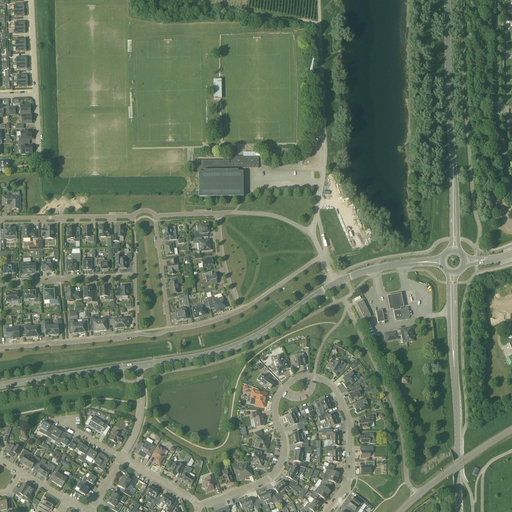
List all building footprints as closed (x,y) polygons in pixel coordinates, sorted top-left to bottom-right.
[(213,99),(221,99),(220,79),(212,80),(213,99)] [(30,106),(20,106),(21,116),(21,115),(31,115),(30,106)] [(31,115),(21,115),(22,124),(32,124),(31,115)] [(21,137),(19,137),(19,143),(26,143),(26,140),(32,140),(31,132),(24,132),(24,131),(21,131),(21,137)] [(26,143),(19,143),(19,150),(21,150),(22,155),(25,155),(25,154),(32,154),(32,146),(26,146),(26,143)] [(237,168),(241,168),(258,168),(258,157),(231,157),(231,164),(237,164),(237,168)] [(4,171),(4,169),(9,169),(9,166),(11,165),(11,159),(3,159),(3,163),(0,162),(0,169),(1,169),(1,171),(4,171)] [(237,164),(231,164),(229,164),(229,161),(203,161),(198,161),(199,173),(199,198),(204,197),(204,201),(218,200),(218,197),(243,197),(243,172),(241,172),(241,168),(237,168),(237,164)] [(20,209),(20,200),(20,196),(16,196),(16,197),(3,197),(3,205),(10,205),(11,207),(11,209),(20,209)] [(198,238),(202,238),(205,237),(205,234),(209,234),(209,229),(209,228),(209,227),(208,226),(208,225),(207,225),(206,224),(203,224),(203,226),(199,226),(200,232),(197,232),(198,238)] [(172,234),(171,226),(162,227),(163,231),(162,231),(163,234),(164,238),(170,238),(170,241),(177,240),(176,234),(172,234)] [(107,230),(107,227),(99,227),(99,238),(107,237),(111,237),(111,230),(107,230)] [(113,242),(119,242),(119,238),(120,237),(124,237),(124,227),(116,227),(116,235),(113,235),(113,242)] [(15,232),(15,228),(5,228),(5,235),(1,235),(1,239),(6,239),(8,240),(9,240),(11,240),(12,240),(13,239),(17,239),(17,232),(15,232)] [(31,231),(31,228),(22,228),(22,239),(31,239),(37,239),(37,231),(31,231)] [(54,239),(53,228),(45,228),(45,229),(42,229),(42,236),(45,236),(45,239),(54,239)] [(76,234),(76,228),(67,228),(67,232),(66,233),(66,235),(67,236),(67,239),(70,239),(71,240),(73,240),(74,241),(74,242),(80,242),(80,234),(76,234)] [(91,236),(91,228),(83,228),(83,238),(87,238),(88,239),(88,242),(94,242),(94,236),(91,236)] [(198,238),(193,238),(193,244),(199,243),(199,251),(210,250),(210,240),(202,241),(202,238),(198,238)] [(166,256),(174,255),(173,243),(165,245),(166,256)] [(73,272),(73,271),(77,271),(76,263),(80,262),(80,254),(80,249),(78,249),(78,254),(72,254),(72,261),(66,261),(67,272),(70,272),(73,272)] [(34,260),(39,259),(39,251),(29,251),(29,254),(31,256),(34,256),(34,260)] [(95,259),(95,254),(92,254),(92,259),(91,259),(91,260),(83,261),(83,271),(92,271),(92,266),(96,266),(96,259),(95,259)] [(121,259),(121,256),(115,256),(116,263),(119,263),(120,269),(127,269),(126,259),(121,259)] [(52,263),(52,259),(45,259),(45,263),(42,263),(42,270),(45,270),(45,273),(52,273),(52,270),(55,270),(55,262),(52,263)] [(104,262),(104,259),(96,259),(97,266),(101,266),(101,270),(104,270),(105,271),(108,271),(108,270),(109,270),(109,262),(104,262)] [(214,265),(212,259),(208,260),(208,259),(201,260),(203,268),(211,266),(214,265)] [(177,263),(176,260),(170,260),(171,265),(167,266),(168,272),(169,272),(169,275),(175,274),(175,271),(178,271),(177,263)] [(4,274),(16,274),(16,268),(19,268),(19,262),(13,262),(13,265),(11,265),(11,266),(4,266),(4,274)] [(31,264),(31,263),(23,263),(24,274),(28,274),(28,272),(35,272),(35,264),(31,264)] [(209,276),(208,273),(202,275),(203,280),(206,279),(206,280),(207,283),(210,282),(211,286),(217,284),(216,280),(217,280),(216,274),(209,276)] [(171,294),(179,293),(178,284),(183,283),(182,277),(175,278),(176,281),(170,282),(171,294)] [(129,297),(128,287),(120,287),(120,290),(115,290),(115,296),(121,296),(121,297),(129,297)] [(91,295),(91,288),(84,289),(84,299),(88,299),(89,303),(96,302),(95,295),(91,295)] [(108,291),(108,288),(99,288),(100,293),(100,297),(103,297),(105,298),(105,301),(109,301),(113,300),(113,291),(108,291)] [(74,293),(74,289),(67,290),(68,301),(69,302),(70,302),(72,302),(73,302),(74,300),(75,300),(74,299),(81,299),(80,293),(74,293)] [(54,298),(54,290),(44,291),(44,301),(50,301),(50,305),(58,304),(58,297),(54,298)] [(35,295),(35,292),(35,291),(24,292),(24,300),(25,300),(25,301),(29,301),(29,300),(34,300),(34,303),(39,303),(39,295),(35,295)] [(18,298),(18,292),(5,293),(6,302),(8,303),(10,303),(11,301),(18,301),(19,305),(22,304),(21,298),(18,298)] [(389,297),(392,310),(406,308),(403,295),(389,297)] [(208,300),(210,307),(210,309),(215,308),(216,312),(227,308),(223,297),(217,299),(217,298),(213,299),(212,297),(207,298),(208,300)] [(205,309),(210,307),(208,300),(203,301),(204,305),(192,308),(194,314),(193,314),(194,319),(199,318),(199,317),(207,315),(205,309)] [(365,320),(371,317),(363,301),(357,304),(365,320)] [(407,320),(410,317),(408,308),(394,311),(396,320),(396,322),(407,320)] [(381,322),(384,322),(382,310),(379,311),(376,312),(378,323),(381,322)] [(183,320),(187,320),(186,311),(175,312),(175,314),(174,314),(175,320),(176,320),(177,321),(180,321),(183,320)] [(117,330),(120,330),(119,316),(117,316),(117,320),(110,321),(110,326),(113,326),(114,329),(117,329),(117,330)] [(119,316),(120,330),(123,329),(124,328),(127,328),(126,326),(130,325),(129,319),(122,320),(121,316),(119,316)] [(100,331),(99,321),(96,321),(96,318),(93,318),(93,317),(90,317),(91,326),(94,326),(94,332),(100,331)] [(99,321),(100,331),(107,331),(106,325),(110,325),(109,317),(103,318),(103,321),(99,321)] [(78,324),(79,334),(80,333),(81,334),(84,334),(84,333),(85,333),(85,327),(88,326),(88,319),(82,320),(82,324),(78,324)] [(51,326),(52,336),(55,336),(59,336),(58,328),(62,328),(61,321),(54,321),(55,326),(51,326)] [(79,334),(78,324),(74,324),(74,321),(68,321),(69,328),(72,328),(72,334),(74,334),(75,335),(77,335),(78,334),(79,334)] [(52,336),(51,326),(48,326),(48,322),(41,322),(42,329),(45,329),(46,337),(49,336),(52,336)] [(31,327),(32,338),(35,337),(35,338),(38,338),(38,337),(39,337),(38,331),(41,330),(41,324),(35,324),(36,327),(31,327)] [(22,331),(22,325),(15,325),(16,329),(12,329),(13,339),(19,339),(19,332),(22,331)] [(32,338),(31,327),(31,325),(27,325),(22,325),(22,331),(22,333),(25,333),(26,338),(27,338),(27,339),(30,339),(30,338),(32,338)] [(13,339),(12,329),(9,329),(9,326),(3,326),(3,333),(7,333),(7,340),(13,339)] [(414,341),(411,328),(400,330),(401,332),(397,333),(397,332),(384,335),(386,341),(398,339),(397,336),(402,336),(403,343),(414,341)] [(302,356),(301,353),(294,355),(296,362),(294,363),(295,368),(303,367),(303,364),(306,363),(304,355),(302,356)] [(284,362),(281,354),(273,357),(277,366),(272,372),(279,377),(282,373),(282,374),(284,372),(283,371),(284,370),(288,369),(285,361),(284,362)] [(347,364),(340,360),(338,363),(335,361),(333,364),(330,362),(327,367),(330,369),(329,371),(336,375),(337,372),(341,374),(347,364)] [(346,388),(354,383),(351,379),(355,376),(352,372),(343,379),(345,381),(342,383),(346,388)] [(270,389),(272,387),(271,386),(273,384),(269,380),(271,377),(266,374),(263,378),(260,383),(263,385),(262,386),(266,389),(267,387),(270,389)] [(355,401),(358,399),(357,398),(360,397),(359,393),(362,391),(360,386),(351,389),(352,392),(349,394),(352,401),(354,400),(355,401)] [(264,407),(267,393),(252,391),(251,398),(256,399),(255,406),(264,407)] [(321,408),(330,404),(328,399),(326,400),(324,396),(320,398),(320,399),(314,401),(316,404),(319,403),(321,408)] [(357,414),(366,410),(364,407),(368,405),(366,400),(356,404),(358,407),(355,408),(355,410),(355,411),(355,413),(357,413),(357,414)] [(321,417),(328,414),(327,411),(332,409),(330,404),(321,408),(323,412),(320,414),(321,417)] [(288,422),(299,417),(298,414),(298,412),(296,408),(290,410),(292,413),(293,414),(286,417),(288,422)] [(260,417),(259,412),(251,413),(252,419),(254,418),(256,428),(264,426),(263,422),(265,422),(263,416),(260,417)] [(328,423),(336,419),(334,414),(329,416),(328,414),(321,417),(319,418),(320,422),(324,420),(326,423),(327,422),(328,423)] [(360,429),(370,427),(370,421),(374,420),(373,415),(365,416),(366,420),(359,421),(360,429)] [(102,434),(107,425),(93,417),(88,426),(102,434)] [(304,426),(308,424),(306,419),(305,419),(301,421),(299,417),(288,422),(290,427),(297,424),(297,426),(298,429),(304,426)] [(336,419),(328,423),(326,424),(325,426),(326,428),(327,428),(329,427),(330,428),(338,424),(336,419)] [(47,437),(54,426),(49,424),(49,425),(44,422),(40,428),(40,429),(39,431),(47,437)] [(62,433),(57,430),(58,429),(54,426),(47,437),(52,440),(54,437),(58,439),(62,433)] [(305,429),(304,426),(298,429),(299,431),(299,432),(293,434),(294,439),(303,437),(306,437),(305,432),(306,431),(305,429)] [(120,443),(125,433),(120,430),(118,434),(115,432),(110,439),(115,442),(116,441),(120,443)] [(266,450),(269,439),(262,437),(262,434),(261,430),(254,433),(256,436),(258,436),(255,447),(266,450)] [(62,433),(58,439),(55,444),(59,447),(61,444),(66,446),(72,436),(67,434),(62,432),(62,433)] [(330,441),(339,441),(339,435),(334,435),(334,433),(332,433),(332,432),(326,433),(322,433),(322,436),(326,436),(326,435),(330,435),(330,441)] [(375,444),(375,440),(374,439),(374,433),(364,433),(364,437),(360,437),(360,439),(359,440),(360,441),(360,442),(360,443),(369,443),(370,444),(374,444),(375,444)] [(82,445),(83,444),(78,441),(79,440),(74,438),(68,448),(73,451),(75,448),(79,450),(82,445)] [(155,447),(146,441),(144,445),(141,443),(137,449),(136,450),(136,451),(136,452),(137,453),(137,454),(138,454),(144,458),(146,455),(149,457),(155,447)] [(339,446),(339,441),(330,441),(326,441),(326,449),(334,449),(334,446),(339,446)] [(21,448),(15,444),(14,447),(10,445),(5,453),(12,457),(15,452),(18,453),(21,448)] [(87,448),(82,445),(79,450),(78,451),(82,454),(78,460),(83,463),(87,457),(91,450),(91,449),(87,447),(87,448)] [(160,467),(166,456),(162,454),(164,450),(158,446),(152,455),(156,458),(153,463),(160,467)] [(294,456),(306,458),(306,454),(311,455),(312,451),(316,451),(316,447),(313,447),(308,447),(302,447),(302,452),(295,450),(294,456)] [(373,453),(373,447),(360,447),(360,451),(361,451),(361,458),(366,458),(366,457),(370,457),(369,453),(373,453)] [(330,457),(339,457),(339,452),(334,452),(334,449),(326,449),(326,452),(330,452),(330,457)] [(26,466),(31,458),(28,457),(30,453),(24,450),(19,459),(22,461),(21,463),(26,466)] [(95,453),(91,450),(87,457),(93,460),(95,462),(96,462),(100,455),(100,454),(96,452),(95,453)] [(262,466),(262,463),(265,462),(261,455),(262,452),(255,451),(254,457),(251,458),(253,461),(252,464),(255,464),(256,467),(259,465),(262,466)] [(96,462),(95,462),(94,464),(93,466),(98,469),(98,468),(103,471),(106,467),(105,466),(109,460),(104,457),(105,456),(100,453),(100,454),(100,455),(96,462)] [(37,465),(38,464),(40,459),(35,456),(33,460),(31,458),(26,466),(31,469),(32,467),(35,469),(37,465)] [(305,462),(306,458),(294,456),(293,461),(300,462),(299,467),(305,469),(307,464),(305,462)] [(42,475),(47,465),(45,464),(46,462),(42,459),(38,465),(38,464),(37,465),(35,469),(34,470),(37,472),(42,475)] [(361,473),(371,473),(371,466),(374,466),(374,462),(365,462),(366,466),(361,466),(361,473)] [(184,466),(179,463),(178,466),(173,464),(168,472),(174,476),(176,472),(179,474),(184,466)] [(238,481),(252,476),(247,463),(234,468),(238,481)] [(47,465),(42,475),(46,478),(50,471),(51,471),(50,472),(52,473),(56,467),(51,464),(49,467),(47,465)] [(191,486),(195,479),(189,475),(192,469),(187,466),(182,474),(185,475),(182,480),(191,486)] [(304,471),(305,469),(299,467),(298,471),(291,467),(288,472),(299,478),(301,474),(303,474),(304,471)] [(333,472),(334,469),(328,467),(327,470),(325,474),(326,475),(337,479),(339,474),(333,472)] [(229,474),(228,469),(222,471),(223,476),(223,477),(218,479),(220,485),(226,483),(226,485),(233,483),(230,474),(229,474)] [(297,482),(299,478),(288,472),(286,476),(292,480),(289,483),(294,487),(298,483),(297,482)] [(57,485),(62,476),(56,473),(52,481),(57,485)] [(336,484),(337,479),(326,475),(325,474),(323,479),(322,481),(327,485),(329,481),(336,484)] [(67,485),(72,476),(70,475),(69,477),(66,475),(65,478),(62,476),(57,485),(62,488),(64,483),(67,485)] [(91,487),(92,488),(95,484),(94,483),(96,478),(90,475),(88,479),(85,477),(82,482),(86,484),(91,487)] [(206,493),(214,490),(212,485),(216,483),(213,475),(209,477),(210,480),(203,483),(204,486),(203,488),(203,489),(205,490),(206,493)] [(129,487),(133,488),(134,486),(137,481),(131,477),(130,480),(123,476),(120,481),(128,485),(129,483),(131,484),(130,486),(129,487)] [(82,482),(80,481),(77,487),(80,489),(78,492),(85,496),(88,491),(89,491),(91,487),(86,484),(82,482)] [(130,486),(128,485),(120,481),(118,486),(124,490),(122,492),(128,496),(131,498),(133,495),(130,493),(131,491),(133,488),(129,487),(130,486)] [(283,492),(284,492),(286,490),(287,492),(289,490),(282,481),(278,485),(283,492)] [(325,487),(327,485),(322,481),(320,484),(321,484),(318,488),(327,496),(331,492),(325,487)] [(23,496),(28,487),(23,484),(20,490),(15,487),(12,492),(19,496),(20,494),(23,496)] [(286,494),(284,492),(283,492),(278,485),(273,488),(278,494),(274,496),(277,501),(280,500),(282,498),(282,497),(286,494)] [(151,496),(155,489),(150,486),(148,490),(145,489),(141,496),(143,498),(145,495),(147,496),(149,494),(151,496)] [(28,487),(23,496),(21,499),(25,502),(27,501),(29,503),(32,497),(30,496),(33,490),(28,487)] [(313,492),(311,494),(317,499),(319,496),(324,500),(327,496),(317,488),(314,492),(313,493),(313,492)] [(155,504),(159,498),(157,496),(159,492),(155,489),(151,496),(149,499),(153,501),(152,503),(151,505),(151,506),(154,507),(155,504)] [(277,501),(274,496),(271,498),(268,491),(263,493),(266,502),(267,505),(271,503),(273,504),(277,501)] [(117,503),(118,502),(119,500),(119,501),(124,503),(127,498),(121,494),(119,497),(113,493),(110,498),(117,503)] [(261,504),(266,502),(263,493),(258,495),(261,504)] [(312,498),(309,502),(311,504),(317,509),(320,505),(315,501),(317,499),(315,497),(311,494),(310,496),(312,498)] [(165,504),(169,497),(164,495),(162,499),(159,498),(155,504),(158,506),(162,509),(165,504)] [(169,497),(165,504),(167,505),(166,508),(168,509),(167,511),(171,511),(174,508),(170,506),(174,500),(169,497)] [(351,501),(358,507),(360,509),(364,504),(366,502),(362,499),(361,502),(355,497),(351,501)] [(118,511),(122,505),(118,502),(117,503),(110,498),(107,503),(114,507),(112,509),(116,511),(118,511)] [(244,500),(248,509),(253,507),(250,498),(244,500)] [(55,503),(47,499),(45,502),(44,501),(41,501),(38,505),(45,509),(47,506),(51,509),(55,503)] [(243,510),(248,509),(244,500),(239,502),(243,510)] [(6,502),(6,501),(0,501),(0,510),(7,510),(7,509),(13,509),(12,501),(6,502)] [(351,501),(348,506),(351,508),(351,509),(350,511),(357,511),(359,511),(356,509),(358,507),(351,501)]
